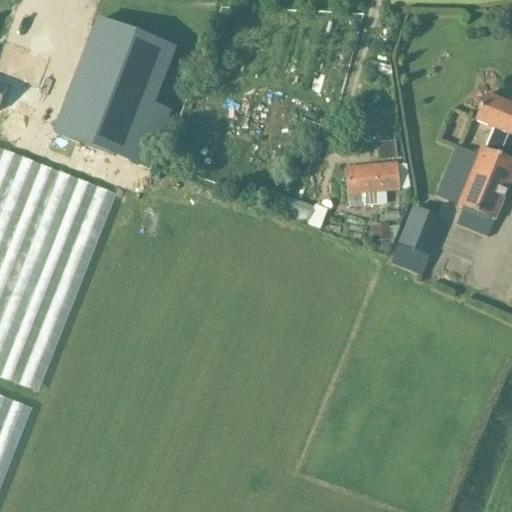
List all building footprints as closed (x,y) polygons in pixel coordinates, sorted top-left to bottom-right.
[(55,135),(147,168),(171,108),(153,101),(175,43),(100,16),(55,135)] [(0,57),(0,73),(42,89),(54,58),(7,40),(0,57)] [(511,149),(504,146),(508,137),(511,138),(511,107),(487,97),(476,124),(494,131),(486,151),(480,149),(477,156),(456,147),(435,199),(458,208),(458,207),(464,210),(457,228),(488,240),(495,223),(497,224),(511,185),(511,149)] [(398,140),(378,144),(382,162),(402,158),(398,140)] [(0,372),(49,388),(116,185),(0,146),(0,372)] [(349,196),(364,195),(365,207),(378,207),(377,201),(386,200),(385,193),(401,192),(399,166),(347,171),(349,196)] [(152,171),(149,178),(158,182),(161,174),(152,171)] [(308,226),(314,209),(284,197),(277,214),(308,226)] [(413,207),(398,246),(390,266),(423,279),(432,258),(422,254),(437,217),(413,207)] [(389,226),(371,227),(373,243),(390,242),(389,226)]
